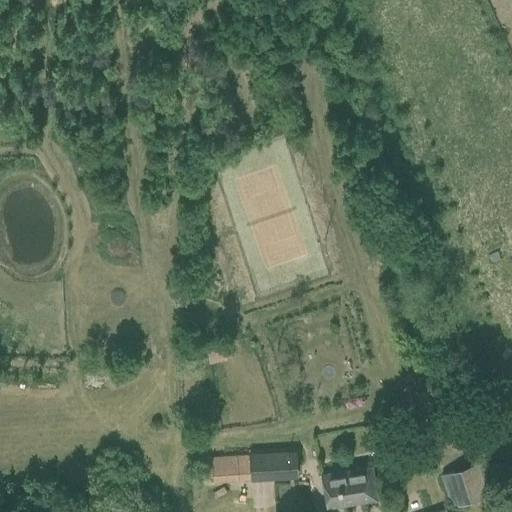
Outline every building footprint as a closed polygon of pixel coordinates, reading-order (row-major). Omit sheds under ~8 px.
[(391,231),(368,238),(374,259),(397,252),(391,231)] [(497,380),(479,387),(485,402),(503,395),(497,380)] [(439,385),(414,392),(419,412),(444,405),(439,385)] [(296,449),(249,452),(250,480),(297,477),(296,449)] [(216,483),(240,481),(238,458),(214,460),(216,483)] [(491,495),(481,461),(441,476),(451,507),(491,495)] [(321,473),(327,509),(379,500),(373,465),(321,473)]
